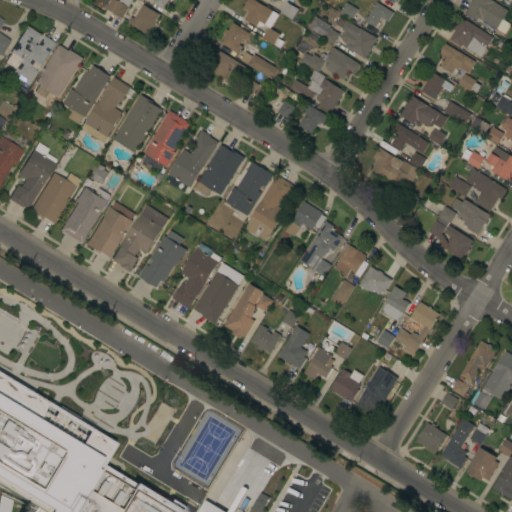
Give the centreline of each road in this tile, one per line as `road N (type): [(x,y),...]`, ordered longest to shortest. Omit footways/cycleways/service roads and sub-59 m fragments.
road 1 (residential): [(36,0),(328,175),(430,269),(511,319)]
road 2 (tertiary): [(0,230),(465,511)]
road 3 (residential): [(511,241),(375,458)]
road 4 (residential): [(437,0),(328,175)]
